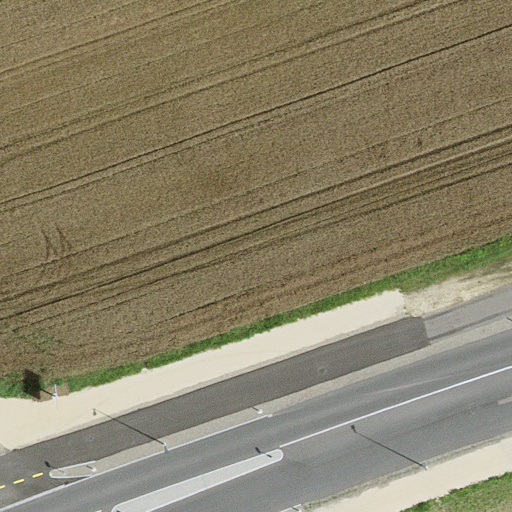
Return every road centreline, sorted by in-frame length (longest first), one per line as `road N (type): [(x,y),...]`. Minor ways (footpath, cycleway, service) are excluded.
road 1 (track): [(0,430),(511,268)]
road 2 (primary): [(477,383),(310,417),(48,511)]
road 3 (primary): [(222,511),(333,469),(477,383)]
road 4 (track): [(352,511),(511,450)]
